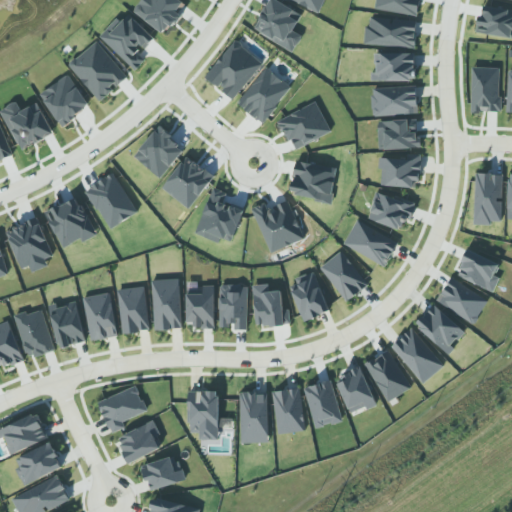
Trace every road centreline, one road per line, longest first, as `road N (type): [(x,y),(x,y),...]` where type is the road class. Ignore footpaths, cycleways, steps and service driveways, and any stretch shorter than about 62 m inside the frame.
road 1 (residential): [(0,398),(148,358),(301,353),(375,317),(421,268),(451,189),(452,0)]
road 2 (residential): [(231,0),(167,84),(116,129),(0,196)]
road 3 (residential): [(112,500),(56,379)]
